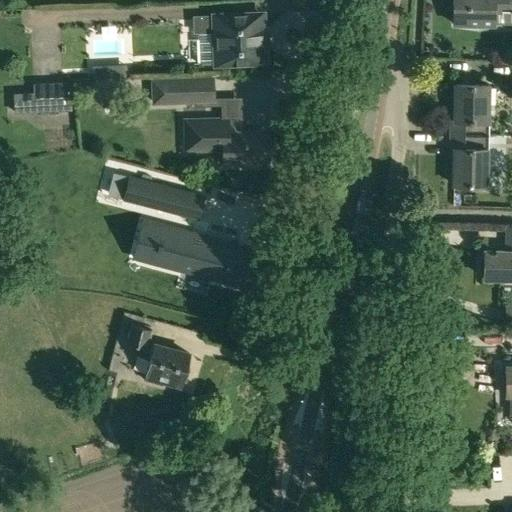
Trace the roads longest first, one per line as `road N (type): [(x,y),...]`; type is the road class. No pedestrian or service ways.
road 1 (secondary): [(290,511),(393,86)]
road 2 (residential): [(385,511),(393,86)]
